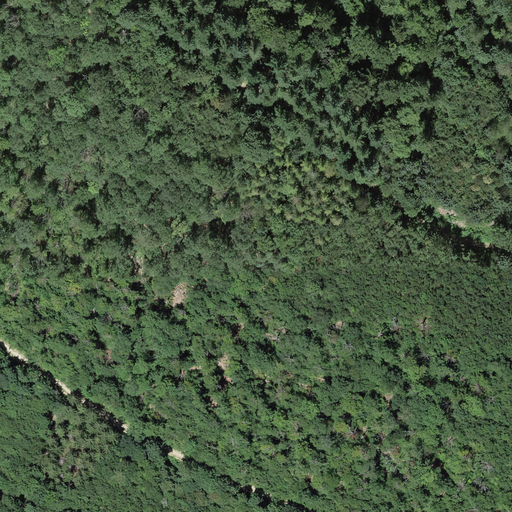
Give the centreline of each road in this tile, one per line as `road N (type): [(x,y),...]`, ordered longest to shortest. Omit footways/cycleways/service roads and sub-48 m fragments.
road 1 (track): [(511,233),(433,221),(174,35),(154,0)]
road 2 (track): [(0,346),(105,418),(298,511)]
